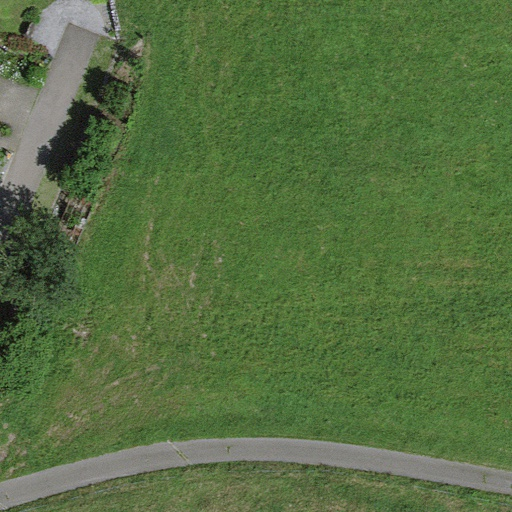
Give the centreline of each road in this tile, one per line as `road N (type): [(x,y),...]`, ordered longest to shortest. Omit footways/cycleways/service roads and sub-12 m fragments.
road 1 (track): [(0,494),(161,458),(511,493)]
road 2 (residential): [(85,46),(0,253)]
